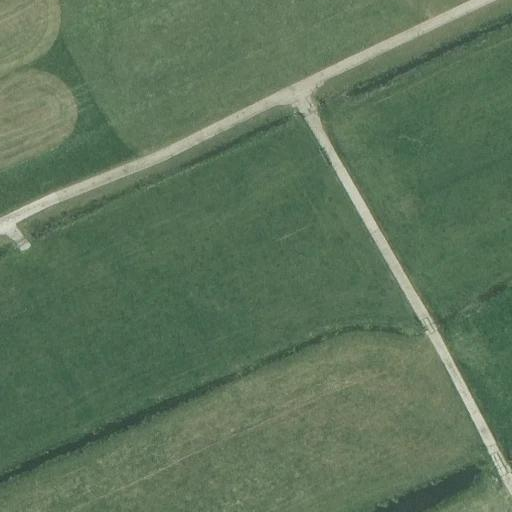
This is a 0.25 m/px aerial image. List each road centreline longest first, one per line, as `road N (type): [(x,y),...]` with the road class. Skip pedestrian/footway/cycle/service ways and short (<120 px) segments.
road 1 (track): [(511,483),(296,90),(489,0)]
road 2 (track): [(0,226),(296,90)]
